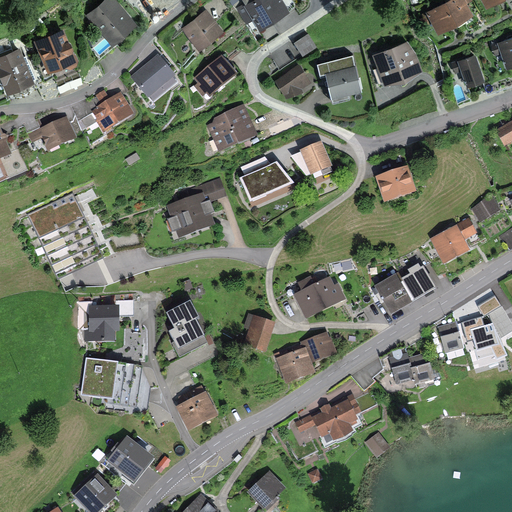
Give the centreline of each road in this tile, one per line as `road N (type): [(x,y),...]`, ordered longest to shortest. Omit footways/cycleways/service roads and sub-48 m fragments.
road 1 (residential): [(358,150),(346,136),(266,100),(253,84),(256,59),(311,17),(316,0)]
road 2 (residential): [(190,0),(100,84),(52,105),(0,112)]
road 3 (tertiary): [(390,334),(202,454)]
road 4 (residential): [(272,261),(205,253),(76,279)]
road 5 (residential): [(390,334),(372,326),(291,324),(272,302),(272,261)]
road 6 (residential): [(152,296),(154,363),(202,454)]
road 7 (residential): [(358,150),(511,95)]
road 8 (track): [(0,299),(28,291),(152,296)]
road 9 (residential): [(272,261),(285,238),(350,191),(361,168),(358,150)]
road 10 (tertiary): [(511,259),(390,334)]
